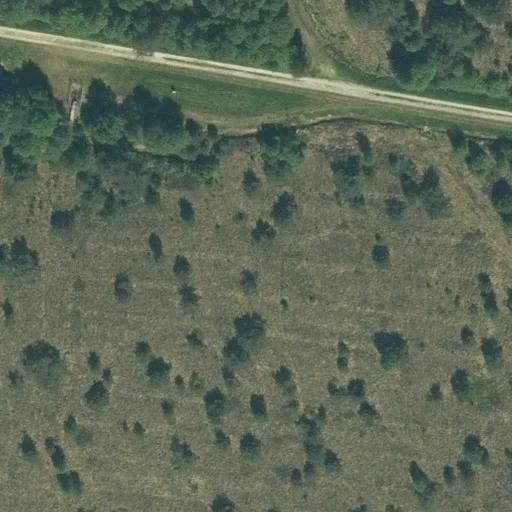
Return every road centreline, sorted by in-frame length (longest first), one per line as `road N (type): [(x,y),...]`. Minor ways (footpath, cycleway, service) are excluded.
road 1 (track): [(0,26),(511,115)]
road 2 (track): [(363,89),(236,126),(87,105)]
